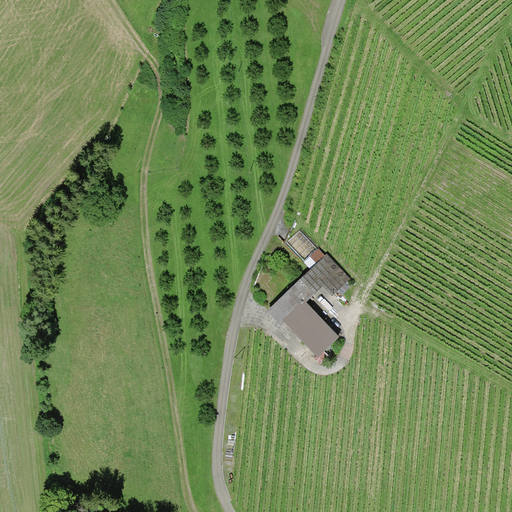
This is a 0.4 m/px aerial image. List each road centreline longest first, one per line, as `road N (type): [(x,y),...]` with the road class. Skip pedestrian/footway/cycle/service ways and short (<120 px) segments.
road 1 (unclassified): [(231,511),(216,465),(216,376),(341,0)]
road 2 (track): [(195,511),(146,255)]
